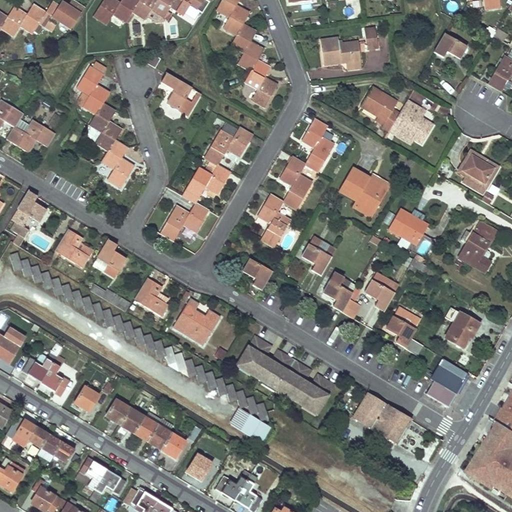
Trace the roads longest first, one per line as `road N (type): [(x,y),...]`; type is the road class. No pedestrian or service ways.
road 1 (residential): [(199,276),(296,104),(297,80),(267,0)]
road 2 (residential): [(199,276),(462,434)]
road 3 (residential): [(0,381),(222,511)]
road 4 (residential): [(137,80),(156,184),(126,239)]
road 5 (residential): [(0,160),(126,239)]
